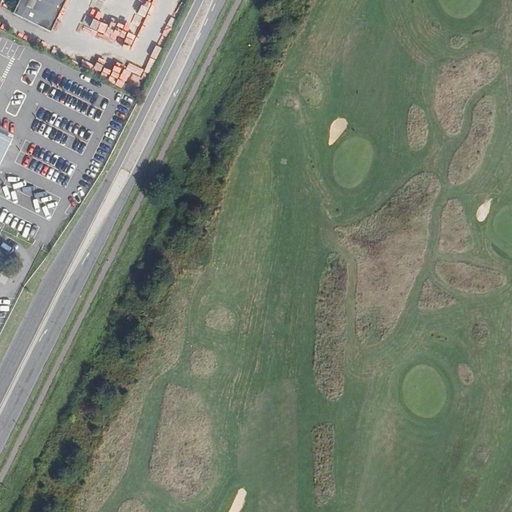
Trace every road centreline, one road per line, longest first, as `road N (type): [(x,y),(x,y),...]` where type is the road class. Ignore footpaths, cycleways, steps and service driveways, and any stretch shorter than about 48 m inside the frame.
road 1 (secondary): [(0,435),(218,0)]
road 2 (secondary): [(199,0),(0,388)]
